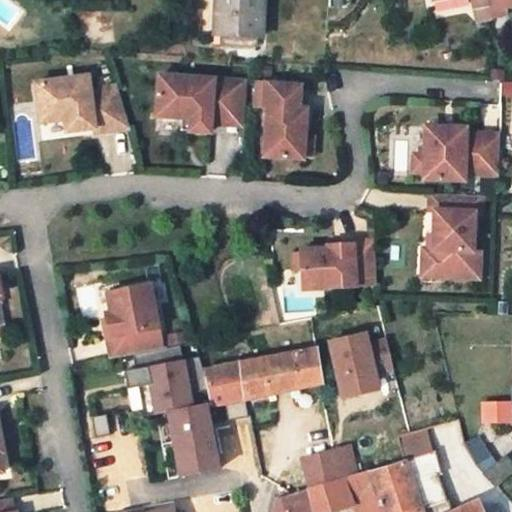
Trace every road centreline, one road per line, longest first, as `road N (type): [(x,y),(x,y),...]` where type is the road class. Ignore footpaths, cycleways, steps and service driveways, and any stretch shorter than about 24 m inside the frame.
road 1 (residential): [(478,95),(346,84),(350,183),(332,209),(133,190),(25,203)]
road 2 (residential): [(25,203),(82,511)]
